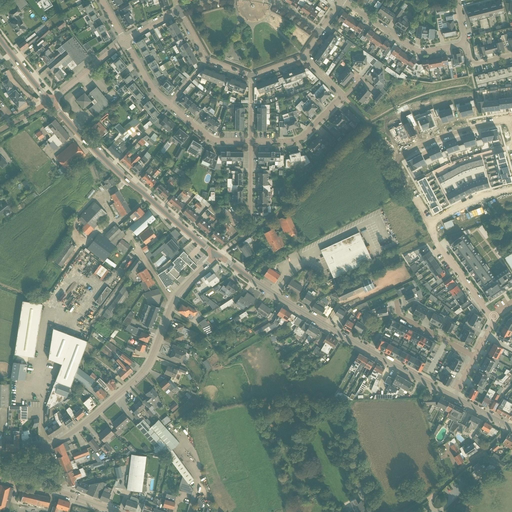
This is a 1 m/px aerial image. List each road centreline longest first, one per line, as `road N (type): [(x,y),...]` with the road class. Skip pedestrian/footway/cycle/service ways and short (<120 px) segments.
road 1 (tertiary): [(453,396),(216,254)]
road 2 (secondary): [(216,254),(131,185),(50,100)]
road 3 (residential): [(438,241),(395,162),(451,134),(509,120)]
road 4 (secondary): [(173,300),(142,373),(47,447)]
road 5 (residential): [(465,43),(416,50),(341,0)]
